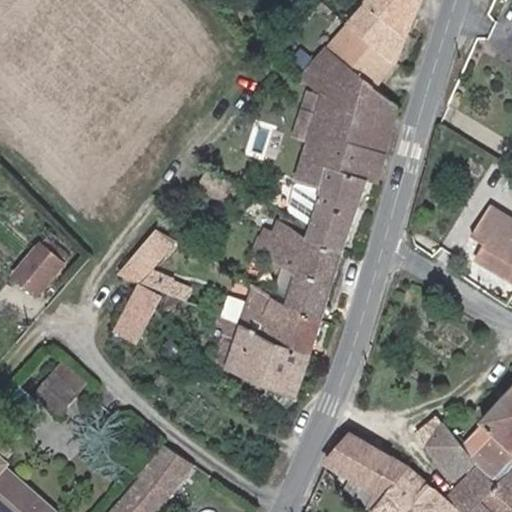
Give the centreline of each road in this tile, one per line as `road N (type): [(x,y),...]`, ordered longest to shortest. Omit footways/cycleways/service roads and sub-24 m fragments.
road 1 (tertiary): [(457,0),(334,405),(290,506)]
road 2 (residential): [(290,506),(163,417),(58,320),(0,381)]
